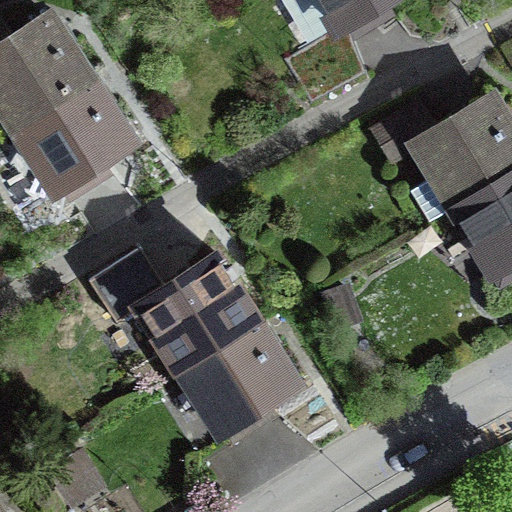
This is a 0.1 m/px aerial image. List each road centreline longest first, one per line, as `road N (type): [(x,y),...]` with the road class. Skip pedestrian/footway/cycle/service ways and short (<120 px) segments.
road 1 (residential): [(511,22),(0,312)]
road 2 (residential): [(511,375),(274,511)]
